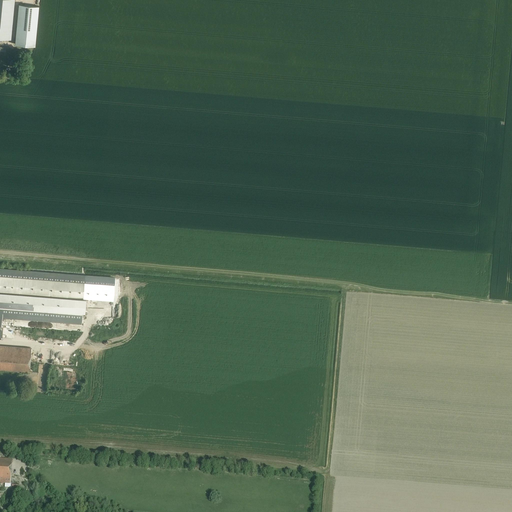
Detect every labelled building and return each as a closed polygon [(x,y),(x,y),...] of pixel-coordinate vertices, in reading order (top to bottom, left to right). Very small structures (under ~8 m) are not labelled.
[(13,0),(0,0),(0,36),(11,37),(13,0)] [(19,4),(15,44),(35,46),(39,6),(19,4)] [(0,275),(85,282),(85,275),(0,267),(0,275)] [(0,292),(83,299),(85,282),(0,275),(0,292)] [(115,277),(85,275),(85,282),(83,299),(113,301),(115,277)] [(0,306),(87,314),(87,313),(88,300),(83,299),(0,292),(0,306)] [(0,336),(12,338),(13,328),(2,327),(2,325),(83,331),(85,314),(0,307),(0,336)] [(29,372),(29,369),(31,348),(0,344),(0,369),(17,371),(29,372)] [(34,459),(29,456),(26,461),(32,464),(34,459)] [(10,482),(12,459),(0,458),(0,483),(5,484),(10,484),(10,482)]
